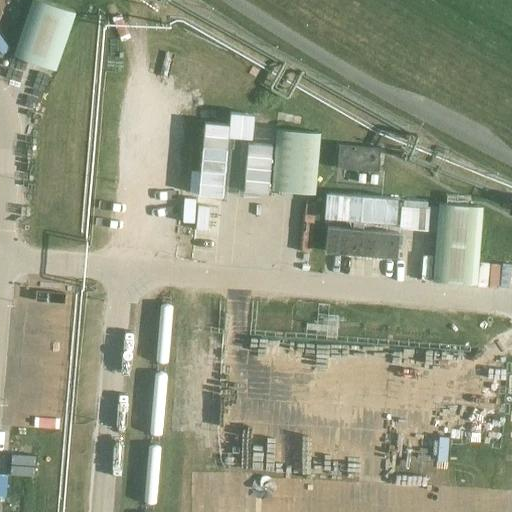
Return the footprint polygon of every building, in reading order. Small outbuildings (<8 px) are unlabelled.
[(32,0),(14,55),(56,70),(76,12),(39,0),(32,0)] [(232,197),(240,125),(213,122),(204,194),(232,197)] [(272,190),(315,193),(321,133),(277,129),(272,190)] [(337,167),(378,171),(380,147),(339,144),(337,167)] [(157,222),(186,221),(186,186),(157,186),(157,222)] [(324,217),(395,223),(397,198),(325,192),(324,217)] [(399,229),(435,231),(437,207),(427,206),(427,201),(403,200),(403,206),(401,206),(399,229)] [(476,284),(482,206),(438,203),(432,281),(476,284)] [(325,251),(396,257),(398,233),(327,226),(325,251)] [(478,479),(477,504),(505,505),(505,480),(478,479)]
